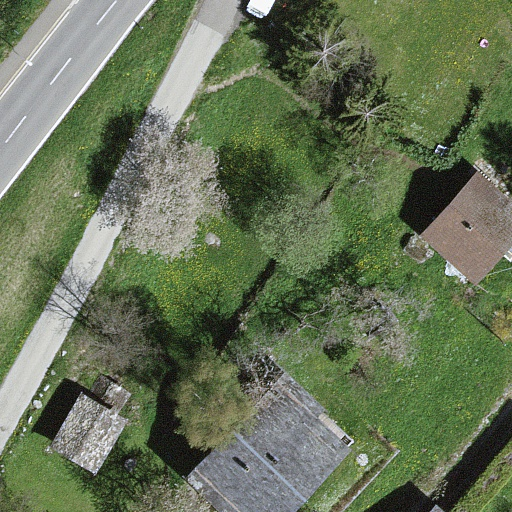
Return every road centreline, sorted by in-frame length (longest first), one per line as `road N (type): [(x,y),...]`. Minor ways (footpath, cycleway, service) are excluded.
road 1 (residential): [(221,0),(0,419)]
road 2 (tertiary): [(114,0),(0,149)]
